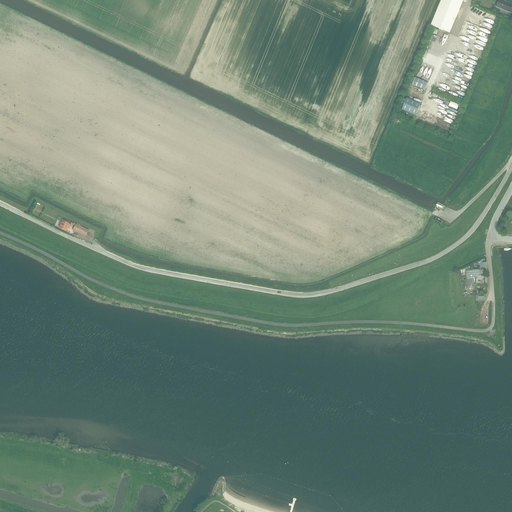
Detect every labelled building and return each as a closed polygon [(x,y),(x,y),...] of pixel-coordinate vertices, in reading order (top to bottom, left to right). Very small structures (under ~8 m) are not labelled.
[(441,0),(431,26),(450,34),(463,0),(441,0)] [(499,0),(497,7),(511,13),(511,11),(511,4),(501,0),(499,0)] [(430,83),(416,77),(413,85),(427,91),(430,83)] [(419,105),(405,99),(401,109),(415,115),(419,105)] [(70,225),(63,222),(59,228),(66,231),(67,228),(68,229),(70,225)] [(88,231),(79,226),(80,224),(77,223),(77,224),(74,223),(73,224),(71,223),(71,224),(75,227),(73,231),(85,237),(88,231)] [(473,276),(475,276),(475,275),(480,274),(480,270),(466,271),(467,280),(465,281),(466,289),(469,289),(470,290),(471,290),(471,289),(475,288),(474,282),(475,282),(474,278),(473,278),(473,276)]
